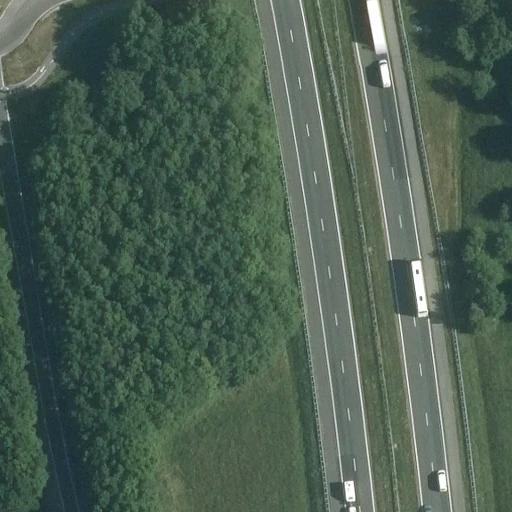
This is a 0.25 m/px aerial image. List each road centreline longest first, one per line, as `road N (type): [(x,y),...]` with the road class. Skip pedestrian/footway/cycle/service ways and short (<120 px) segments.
road 1 (motorway): [(436,511),(363,0)]
road 2 (motorway): [(285,0),(358,511)]
road 3 (motorway): [(0,126),(71,511)]
